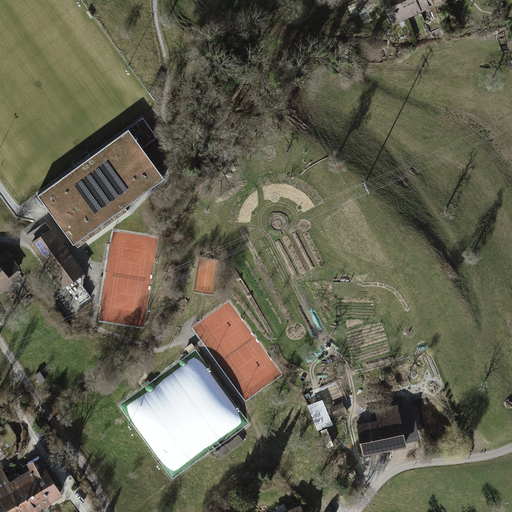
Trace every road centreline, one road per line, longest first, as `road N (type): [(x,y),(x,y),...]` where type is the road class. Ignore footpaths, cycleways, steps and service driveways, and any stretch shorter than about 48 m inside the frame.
road 1 (unclassified): [(0,342),(106,511)]
road 2 (unclassified): [(355,511),(399,467),(511,447)]
